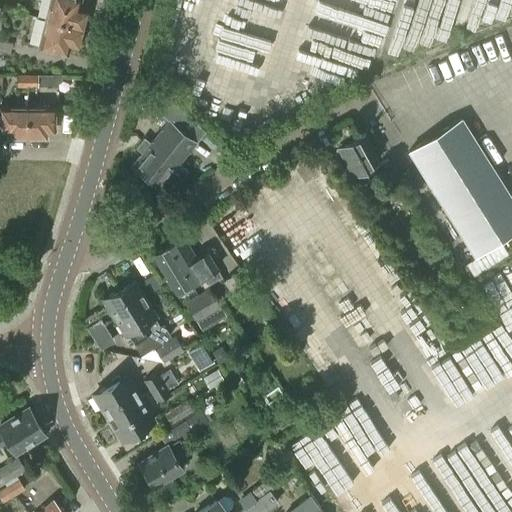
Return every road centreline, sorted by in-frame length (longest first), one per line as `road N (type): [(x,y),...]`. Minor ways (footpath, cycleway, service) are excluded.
road 1 (unclassified): [(48,349),(50,307),(137,0)]
road 2 (residential): [(108,497),(61,417),(48,349)]
